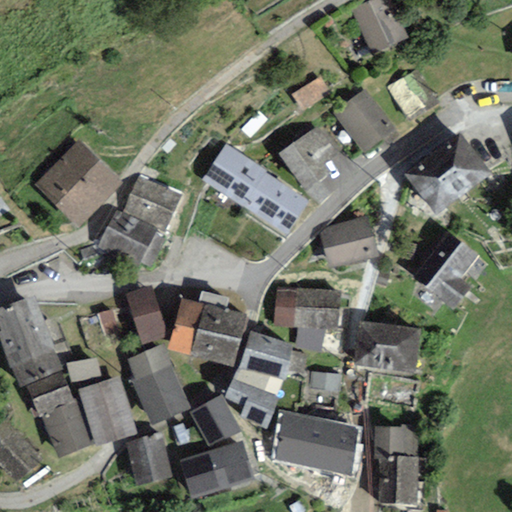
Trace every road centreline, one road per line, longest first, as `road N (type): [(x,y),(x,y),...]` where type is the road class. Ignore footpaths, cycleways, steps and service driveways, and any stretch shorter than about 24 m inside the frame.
road 1 (residential): [(0,302),(258,276),(391,156),(469,115),(511,112)]
road 2 (track): [(0,267),(95,225),(173,122),(336,0)]
